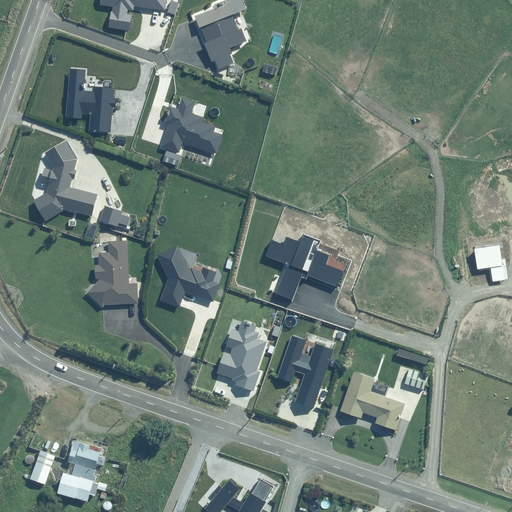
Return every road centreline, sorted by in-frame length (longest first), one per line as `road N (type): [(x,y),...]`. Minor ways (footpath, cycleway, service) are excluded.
road 1 (residential): [(304,456),(59,370),(0,326)]
road 2 (residential): [(464,511),(304,456)]
